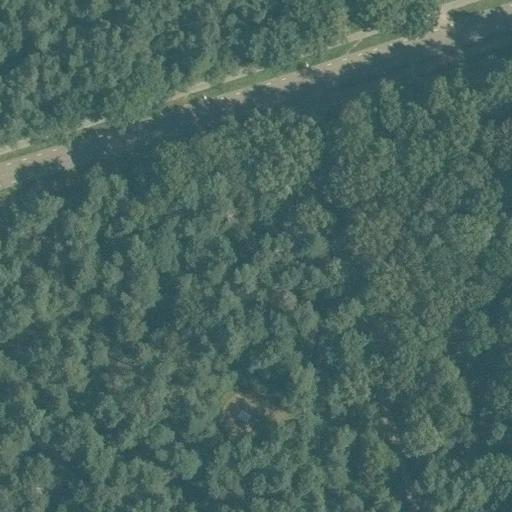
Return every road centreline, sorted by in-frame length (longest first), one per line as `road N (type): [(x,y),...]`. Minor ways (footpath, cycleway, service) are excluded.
road 1 (tertiary): [(0,174),(298,81)]
road 2 (track): [(374,369),(304,104)]
road 3 (tertiary): [(298,81),(444,36)]
road 4 (track): [(413,511),(374,369)]
